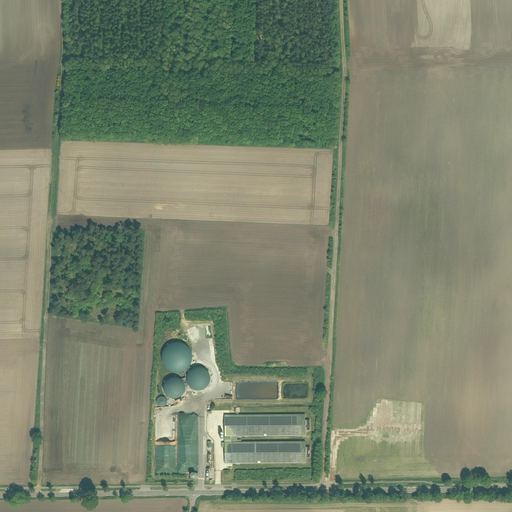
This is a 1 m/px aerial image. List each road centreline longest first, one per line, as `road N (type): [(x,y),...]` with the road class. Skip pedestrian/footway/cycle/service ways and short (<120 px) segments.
road 1 (track): [(62,0),(35,495)]
road 2 (track): [(321,490),(340,146),(339,0)]
road 3 (tertiary): [(194,493),(511,490)]
road 4 (tertiary): [(0,495),(194,493)]
